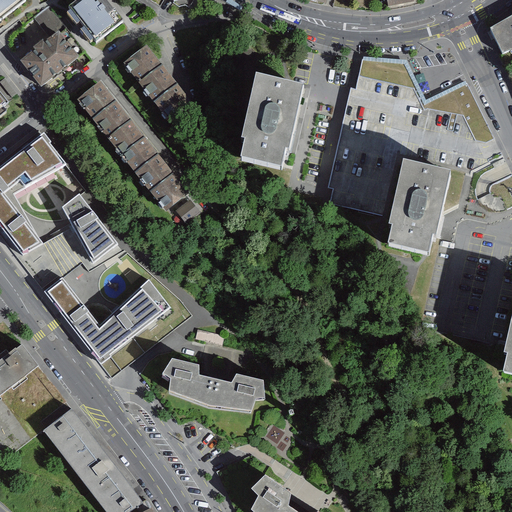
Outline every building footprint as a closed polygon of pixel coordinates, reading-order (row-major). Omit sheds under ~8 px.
[(29,4),(26,0),(0,0),(0,25),(0,26),(29,4)] [(125,24),(106,0),(100,6),(95,0),(82,0),(71,10),(99,45),(125,24)] [(511,52),(511,19),(491,30),(504,56),(511,52)] [(80,60),(61,35),(46,47),(44,45),(37,51),(39,52),(24,64),(43,88),(80,60)] [(141,47),(120,64),(168,124),(189,107),(141,47)] [(472,172),(504,157),(469,85),(426,105),(406,64),(363,62),(361,77),(357,91),(352,90),(329,188),(333,189),(330,203),(384,217),(398,157),(472,172)] [(304,91),(257,80),(242,148),(245,149),(241,168),(280,177),(285,158),(289,159),(304,91)] [(186,197),(96,85),(76,101),(166,213),(186,197)] [(0,117),(11,108),(0,93),(0,117)] [(66,168),(44,137),(0,171),(0,231),(23,261),(40,248),(15,194),(66,168)] [(454,171),(407,160),(392,228),(395,229),(391,248),(430,257),(434,238),(439,239),(454,171)] [(115,246),(81,198),(65,210),(94,263),(115,246)] [(185,202),(189,207),(182,212),(191,223),(201,214),(188,199),(185,202)] [(46,296),(104,366),(172,311),(153,288),(101,330),(62,283),(46,296)] [(511,319),(505,349),(504,355),(503,360),(507,360),(502,380),(511,382),(511,319)] [(198,331),(197,340),(222,343),(223,334),(198,331)] [(39,363),(22,341),(0,357),(0,383),(4,389),(39,363)] [(199,368),(171,361),(162,376),(170,381),(168,394),(211,408),(254,414),(258,402),(268,401),(265,386),(238,377),(234,386),(200,378),(199,368)] [(4,389),(0,392),(0,453),(5,460),(45,430),(46,429),(73,408),(39,363),(4,389)] [(69,458),(96,438),(73,408),(46,429),(69,458)] [(69,458),(92,488),(119,468),(96,438),(69,458)] [(92,488),(110,511),(122,511),(142,497),(119,468),(92,488)] [(293,493),(265,475),(252,488),(259,495),(252,509),(255,511),(299,511),(290,506),(293,493)]
